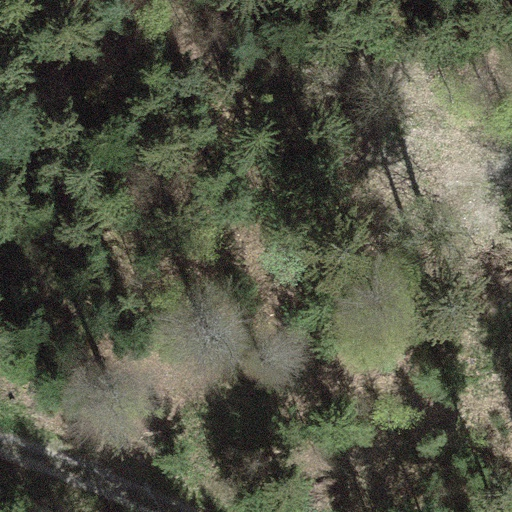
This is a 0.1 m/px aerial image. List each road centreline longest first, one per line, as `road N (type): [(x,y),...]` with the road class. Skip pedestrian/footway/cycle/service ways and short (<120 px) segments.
road 1 (track): [(511,188),(195,358),(76,477)]
road 2 (track): [(165,511),(0,447)]
